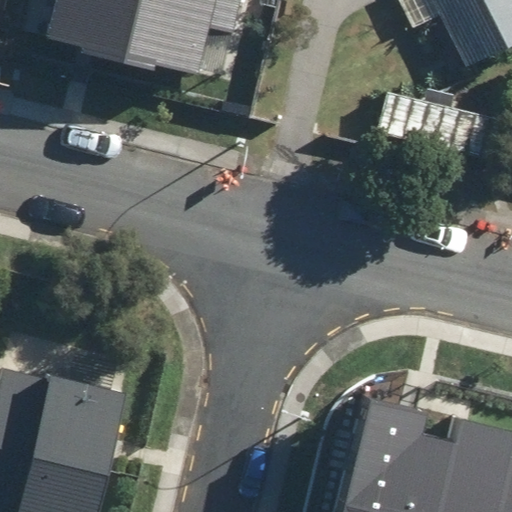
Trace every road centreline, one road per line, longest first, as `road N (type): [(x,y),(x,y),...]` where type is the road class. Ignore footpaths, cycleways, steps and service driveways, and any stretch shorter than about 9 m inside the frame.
road 1 (residential): [(0,171),(277,238)]
road 2 (residential): [(277,238),(211,511)]
road 3 (residential): [(277,238),(511,290)]
